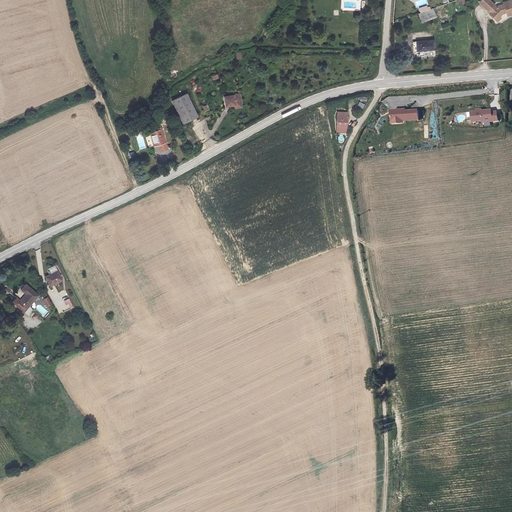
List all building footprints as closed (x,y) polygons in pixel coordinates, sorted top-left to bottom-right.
[(474,0),(469,6),(480,17),(479,18),(483,22),(486,19),(488,20),(491,17),(496,16),(497,19),(505,17),(501,4),(492,7),(492,8),(486,9),(485,11),(483,10),(484,9),(474,0)] [(437,18),(433,8),(429,10),(428,5),(417,9),(422,23),(437,18)] [(432,55),(432,45),(414,45),(414,56),(432,55)] [(498,99),(498,95),(489,95),(489,103),(494,103),(494,99),(498,99)] [(185,97),(170,104),(181,126),(196,119),(185,97)] [(232,100),(222,100),(222,109),(233,109),(233,111),(236,111),(238,109),(238,99),(235,99),(235,98),(233,98),(232,100)] [(405,123),(420,122),(420,110),(391,111),(392,126),(405,125),(405,123)] [(471,124),(499,122),(498,111),(493,112),(493,110),(470,111),(471,124)] [(347,115),(339,115),(338,115),(337,129),(348,130),(348,115),(347,115)] [(155,146),(162,144),(165,143),(161,129),(148,133),(152,147),(155,146)] [(146,147),(143,135),(136,137),(140,149),(146,147)] [(164,151),(162,144),(155,146),(157,153),(164,151)] [(58,271),(46,278),(51,287),(63,280),(58,271)] [(39,296),(28,287),(24,291),(27,294),(21,302),(18,300),(14,304),(25,313),(39,296)] [(47,307),(52,305),(49,297),(44,299),(47,307)] [(65,300),(68,309),(73,307),(70,298),(65,300)] [(39,304),(35,308),(46,318),(50,313),(39,304)] [(25,312),(29,316),(35,311),(31,307),(25,312)] [(37,317),(34,320),(38,325),(42,322),(37,317)]
